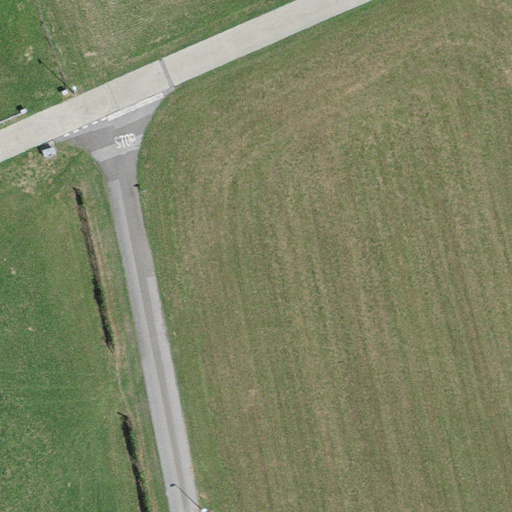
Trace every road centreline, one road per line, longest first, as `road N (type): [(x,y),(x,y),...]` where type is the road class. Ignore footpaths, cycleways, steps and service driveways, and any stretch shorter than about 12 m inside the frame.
road 1 (unclassified): [(99,101),(184,511)]
road 2 (unclassified): [(99,101),(336,0)]
